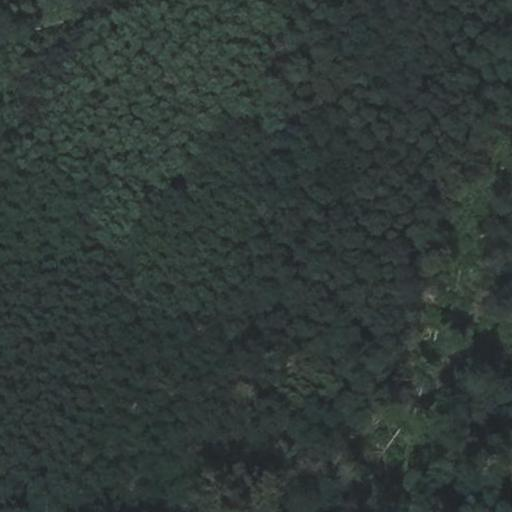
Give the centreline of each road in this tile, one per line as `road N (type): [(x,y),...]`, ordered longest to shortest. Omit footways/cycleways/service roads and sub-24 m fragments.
road 1 (track): [(368,0),(511,62)]
road 2 (track): [(0,35),(128,0)]
